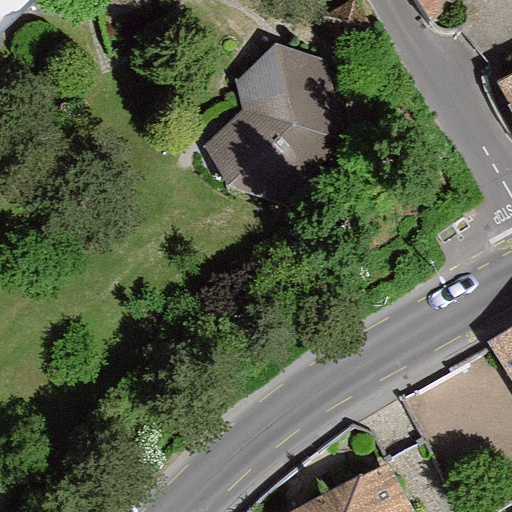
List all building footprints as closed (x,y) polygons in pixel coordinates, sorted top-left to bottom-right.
[(106,0),(141,8),(150,0),(106,0)] [(417,0),(433,24),(452,4),(456,0),(417,0)] [(271,59),(234,86),(242,124),(206,158),(224,190),(276,209),(339,146),(323,73),(271,59)] [(511,331),(496,340),(504,352),(511,365),(511,331)] [(406,511),(389,478),(324,511),(406,511)]
